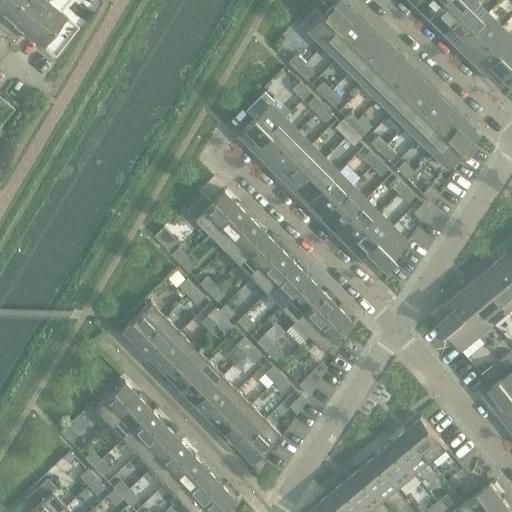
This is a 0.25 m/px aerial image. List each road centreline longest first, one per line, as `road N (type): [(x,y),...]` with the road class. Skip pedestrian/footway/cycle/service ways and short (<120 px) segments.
road 1 (residential): [(396,331),(213,151)]
road 2 (residential): [(278,511),(396,331)]
road 3 (residential): [(396,331),(511,154)]
road 4 (residential): [(511,468),(396,331)]
road 5 (residential): [(511,124),(386,0)]
